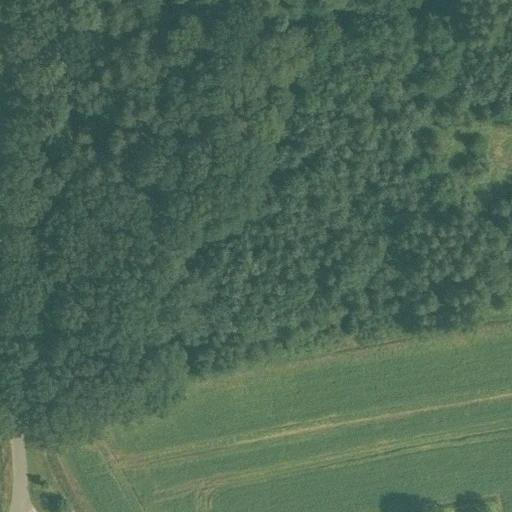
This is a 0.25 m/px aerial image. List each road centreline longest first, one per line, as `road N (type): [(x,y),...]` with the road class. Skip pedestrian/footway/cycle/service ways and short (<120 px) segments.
road 1 (unclassified): [(33,511),(39,490),(13,228),(29,0)]
road 2 (track): [(26,318),(60,307),(94,281),(141,192),(181,142),(226,13),(256,0)]
